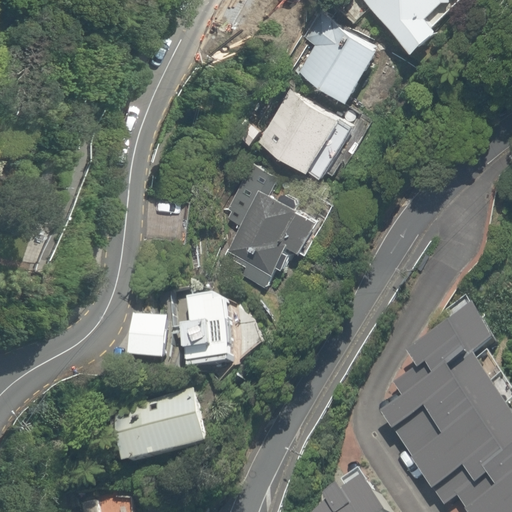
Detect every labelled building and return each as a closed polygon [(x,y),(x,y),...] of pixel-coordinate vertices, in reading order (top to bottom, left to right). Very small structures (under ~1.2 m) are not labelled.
[(374,0),(426,52),(448,31),(435,18),(451,2),(460,2),(459,0),(374,0)] [(314,40),(321,44),(305,70),(358,101),(389,48),(337,18),(336,20),(329,16),(314,40)] [(351,117),(297,88),(266,139),(319,171),(320,169),(331,176),(333,172),(338,175),(355,147),(350,144),(360,125),(350,119),(351,117)] [(283,198),(275,194),(284,177),(256,164),(232,209),(236,211),(232,217),(247,224),(233,250),(241,253),(237,259),(252,266),(248,274),(273,286),(279,273),(282,274),(285,266),(290,268),(299,253),(294,250),(297,245),(308,251),(322,222),(315,218),(317,215),(301,207),(303,203),(301,197),(291,193),(286,194),(283,198)] [(445,505),(457,495),(468,511),(511,511),(511,385),(486,346),(494,336),(466,292),(446,308),(450,317),(405,347),(416,366),(393,380),(402,395),(379,410),(445,505)] [(197,325),(189,326),(192,369),(238,364),(238,359),(240,359),(236,302),(233,303),(233,301),(226,301),(226,297),(195,299),(197,325)] [(180,321),(140,316),(134,356),(175,361),(180,321)] [(216,445),(201,390),(121,411),(134,466),(216,445)] [(396,511),(377,482),(376,483),(367,471),(349,483),(354,490),(340,499),(344,504),(331,511),(396,511)] [(105,511),(108,511),(107,503),(102,504),(102,502),(86,505),(86,511),(105,511)]
